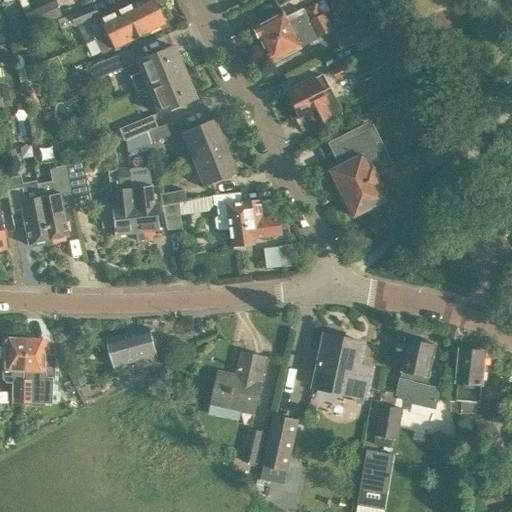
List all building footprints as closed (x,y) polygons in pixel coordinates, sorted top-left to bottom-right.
[(26,0),(19,0),(24,10),(30,8),(26,0)] [(49,0),(24,11),(31,28),(60,15),(53,0),(49,0)] [(69,15),(56,20),(60,30),(72,25),(72,27),(85,21),(94,39),(101,54),(163,24),(156,9),(151,0),(140,0),(100,20),(93,5),(86,8),(69,15)] [(251,27),(260,46),(322,14),(321,13),(322,12),(317,1),(302,9),(302,8),(284,17),(281,12),(251,27)] [(322,14),(260,46),(269,64),(299,48),(319,38),(318,35),(330,29),(322,14)] [(332,34),(339,50),(354,43),(371,34),(374,33),(366,18),(332,34)] [(416,45),(403,20),(380,32),(386,44),(395,39),(402,52),(416,45)] [(55,56),(53,51),(43,46),(36,49),(42,62),(55,56)] [(136,61),(147,86),(183,71),(172,46),(136,61)] [(93,65),(98,77),(130,64),(125,52),(93,65)] [(36,53),(23,57),(29,76),(42,72),(36,53)] [(347,75),(342,64),(330,70),(335,81),(347,75)] [(183,71),(147,86),(158,112),(194,97),(183,71)] [(322,75),(285,94),(297,117),(304,131),(311,127),(311,128),(331,118),(330,117),(340,112),(322,75)] [(425,85),(419,95),(431,103),(437,93),(425,85)] [(87,101),(75,106),(79,115),(91,109),(87,101)] [(124,140),(146,131),(156,127),(151,115),(118,129),(123,141),(124,140)] [(180,133),(191,160),(224,147),(213,120),(180,133)] [(156,127),(146,131),(151,143),(174,133),(169,122),(156,127)] [(338,165),(329,170),(341,193),(374,175),(388,168),(368,130),(335,146),(343,163),(338,165)] [(146,131),(124,140),(126,151),(149,144),(151,143),(146,131)] [(424,154),(433,168),(453,154),(444,141),(424,154)] [(224,147),(191,160),(201,185),(234,172),(224,147)] [(81,162),(66,165),(73,202),(88,199),(84,175),(81,162)] [(50,181),(36,184),(38,196),(47,240),(68,236),(62,205),(73,202),(66,165),(48,168),(50,181)] [(394,166),(382,172),(387,182),(399,176),(394,166)] [(141,167),(128,168),(135,233),(136,241),(143,240),(142,232),(156,230),(150,185),(148,167),(141,167)] [(111,203),(99,204),(102,229),(114,228),(115,235),(135,233),(128,168),(116,170),(118,188),(109,189),(111,203)] [(374,175),(341,193),(352,215),(368,208),(372,209),(377,206),(378,203),(382,200),(375,187),(379,185),(374,175)] [(6,190),(5,190),(6,198),(10,215),(20,213),(26,244),(47,240),(38,196),(23,200),(20,187),(6,190)] [(182,189),(159,194),(161,206),(177,203),(185,201),(182,189)] [(239,193),(211,195),(212,204),(215,207),(216,216),(214,219),(215,227),(218,229),(228,228),(231,247),(252,244),(251,238),(280,235),(277,217),(272,217),(270,200),(259,201),(240,203),(239,193)] [(177,203),(161,206),(166,230),(180,228),(179,214),(177,203)] [(456,250),(463,229),(451,225),(443,246),(440,245),(434,264),(460,273),(466,254),(456,250)] [(107,339),(114,366),(157,355),(149,327),(107,339)] [(357,373),(364,343),(325,334),(313,387),(366,398),(370,376),(357,373)] [(3,337),(1,379),(4,382),(9,382),(9,400),(20,401),(23,338),(3,337)] [(23,338),(20,401),(32,401),(33,380),(32,380),(32,370),(41,371),(43,339),(23,338)] [(409,397),(407,402),(436,408),(443,375),(429,372),(434,345),(432,345),(432,342),(422,340),(421,342),(409,340),(401,378),(400,378),(396,394),(409,397)] [(456,401),(449,400),(452,418),(460,420),(461,413),(496,416),(497,399),(479,398),(481,384),(482,384),(485,352),(461,349),(457,383),(458,383),(456,401)] [(213,399),(210,413),(239,420),(242,406),(255,409),(261,382),(260,382),(266,357),(242,352),(236,375),(219,371),(212,399),(213,399)] [(79,364),(66,369),(74,388),(87,382),(79,364)] [(374,435),(398,440),(403,409),(379,405),(374,435)] [(264,465),(287,470),(298,421),(274,416),(264,465)] [(241,461),(258,465),(265,432),(249,428),(241,461)] [(367,451),(358,505),(385,510),(394,455),(367,451)] [(256,488),(263,490),(265,480),(258,479),(256,488)] [(485,511),(483,496),(467,499),(469,511),(485,511)]
